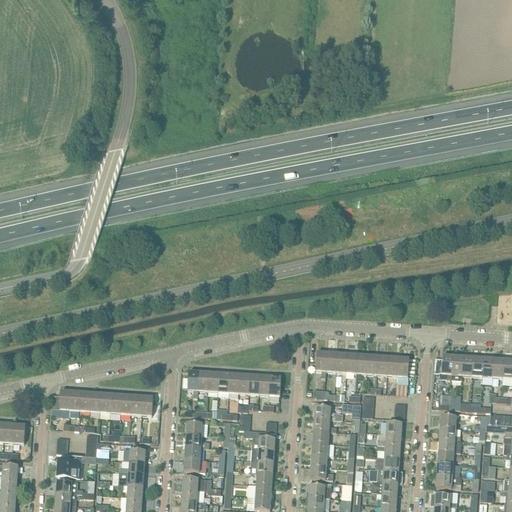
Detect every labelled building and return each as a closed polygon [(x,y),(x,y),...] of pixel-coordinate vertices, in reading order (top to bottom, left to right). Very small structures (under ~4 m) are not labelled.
[(321,380),(325,380),(327,355),(317,354),(316,373),(322,373),(321,380)] [(327,355),(325,380),(326,380),(326,374),(336,375),(337,356),(327,355)] [(336,375),(346,375),(348,356),(337,356),(336,375)] [(346,375),(357,376),(358,357),(348,356),(346,375)] [(368,358),(358,357),(357,376),(367,377),(368,358)] [(452,382),(453,358),(443,357),(442,376),(440,376),(439,381),(446,382),(452,382)] [(367,377),(377,377),(378,358),(368,358),(367,377)] [(377,377),(387,378),(389,359),(378,358),(377,377)] [(464,359),(453,358),(452,382),(461,383),(462,378),(464,359)] [(387,378),(398,379),(399,360),(389,359),(387,378)] [(464,359),(462,378),(473,378),(474,360),(464,359)] [(409,361),(399,360),(398,379),(408,380),(409,361)] [(484,360),(474,360),(473,378),(483,379),(484,360)] [(483,379),(493,380),(494,361),(484,360),(483,379)] [(504,362),(494,361),(493,380),(503,381),(504,362)] [(511,362),(504,362),(503,381),(511,381),(511,362)] [(189,373),(188,392),(194,393),(193,401),(198,401),(198,393),(199,374),(189,373)] [(210,375),(199,374),(198,393),(208,394),(210,375)] [(208,394),(219,394),(220,375),(210,375),(208,394)] [(229,395),(230,376),(220,375),(219,394),(218,398),(228,399),(229,395)] [(230,376),(229,395),(239,396),(240,377),(230,376)] [(250,377),(240,377),(239,396),(249,396),(250,377)] [(261,378),(250,377),(249,396),(259,397),(261,378)] [(259,397),(270,398),(271,379),(261,378),(259,397)] [(281,379),(271,379),(270,398),(280,398),(281,379)] [(397,387),(397,392),(396,397),(406,398),(407,388),(397,387)] [(324,401),(325,393),(322,392),(314,392),(313,399),(317,399),(316,401),(324,401)] [(70,420),(70,413),(72,394),(61,393),(61,399),(54,399),(53,411),(60,411),(59,419),(70,420)] [(324,401),(335,402),(335,396),(330,396),(330,393),(325,393),(324,401)] [(72,394),(70,413),(81,413),(82,394),(72,394)] [(82,394),(81,413),(91,414),(92,395),(82,394)] [(92,395),(91,414),(101,415),(102,396),(92,395)] [(501,405),(502,399),(496,399),(496,395),(491,395),(491,405),(496,405),(501,405)] [(111,415),(112,397),(102,396),(101,415),(111,415)] [(449,412),(450,403),(451,397),(440,396),(440,406),(439,412),(449,412)] [(111,415),(121,416),(123,397),(112,397),(111,415)] [(121,416),(131,417),(133,398),(123,397),(121,416)] [(451,397),(450,403),(449,412),(454,412),(460,413),(460,407),(460,404),(461,398),(451,397)] [(131,417),(141,418),(143,399),(133,398),(131,417)] [(153,399),(143,399),(141,418),(141,422),(152,423),(152,418),(153,399)] [(470,414),(470,408),(470,405),(460,404),(460,407),(460,413),(470,414)] [(342,405),(341,415),(353,415),(353,406),(342,405)] [(353,415),(352,421),(355,421),(360,421),(360,419),(361,409),(361,407),(353,406),(353,415)] [(314,421),(330,422),(342,423),(343,416),(336,416),(337,415),(332,415),(332,416),(330,416),(331,410),(315,409),(314,421)] [(441,418),(440,431),(456,432),(456,419),(441,418)] [(494,418),(487,418),(486,426),(493,427),(494,427),(494,418)] [(378,436),(401,438),(402,426),(402,422),(394,422),(378,420),(377,429),(378,429),(377,436),(378,436)] [(314,433),(331,434),(336,435),(336,430),(329,429),(330,422),(314,421),(314,433)] [(187,425),(186,438),(201,439),(202,426),(197,426),(187,425)] [(5,426),(4,445),(14,445),(15,427),(5,426)] [(15,427),(14,446),(24,446),(26,427),(15,427)] [(114,436),(110,436),(109,442),(119,443),(120,437),(120,431),(114,430),(114,436)] [(455,439),(456,432),(440,431),(439,443),(461,444),(460,444),(460,439),(455,439)] [(268,440),(269,434),(265,434),(250,433),(244,433),(243,439),(252,440),(252,451),(274,453),(275,441),(268,440)] [(331,434),(314,433),(313,445),(328,446),(329,434),(331,434)] [(378,436),(377,448),(401,450),(401,438),(378,436)] [(201,439),(186,438),(186,450),(200,451),(200,450),(209,451),(209,445),(201,444),(201,439)] [(461,444),(439,443),(438,454),(454,455),(460,455),(461,444)] [(327,458),(328,446),(313,445),(312,457),(327,458)] [(511,446),(504,445),(503,457),(506,457),(506,458),(511,458),(511,446)] [(401,450),(377,448),(377,453),(385,453),(384,461),(400,462),(401,450)] [(200,451),(186,450),(185,462),(200,463),(200,451)] [(274,453),(252,451),(251,464),(274,465),(274,453)] [(130,452),(129,464),(145,465),(146,453),(130,452)] [(453,467),(454,455),(438,454),(438,466),(453,467)] [(96,459),(85,458),(70,457),(70,463),(59,462),(58,478),(71,479),(82,480),(83,465),(96,466),(96,465),(96,459)] [(327,458),(312,457),(311,469),(326,470),(327,458)] [(400,462),(384,461),(379,460),(378,472),(383,472),(399,473),(400,462)] [(200,463),(185,462),(184,474),(194,474),(199,474),(200,463)] [(144,477),(145,465),(129,464),(129,470),(119,470),(118,475),(128,476),(144,477)] [(250,476),(257,476),(273,478),(274,465),(251,464),(250,476)] [(2,479),(17,480),(18,468),(0,466),(0,478),(2,479)] [(438,466),(437,478),(461,480),(461,479),(459,479),(460,468),(453,467),(438,466)] [(496,468),(489,468),(483,467),(482,477),(482,479),(495,480),(496,468)] [(326,476),(326,470),(311,469),(310,481),(326,482),(333,483),(333,477),(326,476)] [(377,484),(398,485),(402,486),(403,478),(399,478),(399,473),(383,472),(378,472),(377,484)] [(356,473),(355,483),(362,483),(362,482),(364,482),(364,476),(363,476),(363,473),(356,473)] [(123,487),(123,488),(143,489),(144,477),(128,476),(128,481),(119,481),(118,487),(123,487)] [(257,476),(256,488),(272,489),(273,478),(257,476)] [(461,486),(461,480),(437,478),(436,490),(451,491),(452,486),(461,486)] [(2,491),(17,492),(17,480),(2,479),(2,491)] [(183,491),(197,492),(198,480),(184,479),(183,491)] [(57,483),(56,495),(82,497),(82,494),(83,494),(83,492),(77,492),(77,485),(57,483)] [(377,496),(397,497),(398,485),(377,484),(377,495),(377,496)] [(310,487),(309,500),(324,500),(325,488),(310,487)] [(342,487),(342,495),(351,495),(351,487),(346,487),(342,487)] [(142,501),(143,489),(123,488),(123,493),(127,494),(126,500),(142,501)] [(272,489),(256,488),(255,500),(271,501),(272,489)] [(17,492),(2,491),(1,503),(16,504),(17,492)] [(197,492),(183,491),(182,503),(196,504),(197,492)] [(435,504),(435,508),(456,510),(457,505),(450,505),(451,494),(438,493),(438,496),(431,496),(431,504),(435,504)] [(508,498),(507,505),(511,505),(511,493),(508,493),(504,493),(500,493),(500,497),(508,498)] [(56,495),(55,507),(76,509),(76,500),(81,500),(88,500),(88,494),(83,494),(82,494),(82,497),(56,495)] [(396,509),(397,497),(377,496),(377,501),(381,501),(381,508),(396,509)] [(126,500),(126,511),(133,511),(141,511),(142,501),(126,500)] [(254,511),(270,511),(271,501),(255,500),(254,511)] [(312,511),(323,511),(324,500),(309,500),(308,511),(312,511)] [(349,511),(350,502),(345,502),(340,502),(339,511),(349,511)] [(15,511),(16,504),(1,503),(0,511),(15,511)] [(205,505),(196,504),(182,503),(181,511),(195,511),(196,511),(205,511),(205,505)]
